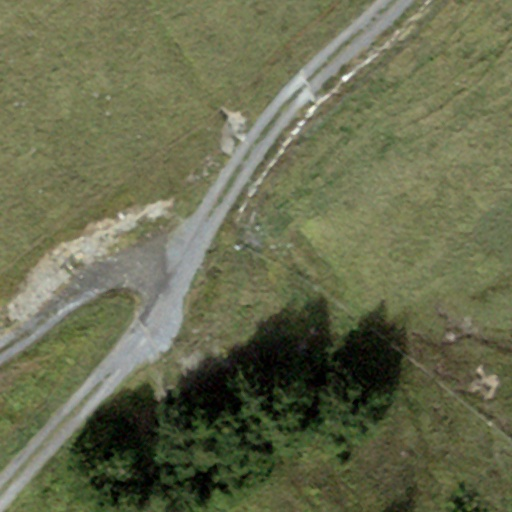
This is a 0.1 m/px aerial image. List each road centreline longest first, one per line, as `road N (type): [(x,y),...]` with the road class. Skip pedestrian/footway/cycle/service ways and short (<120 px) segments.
road 1 (track): [(0,493),(121,363),(279,115),(397,0)]
road 2 (track): [(193,261),(106,279),(0,349)]
